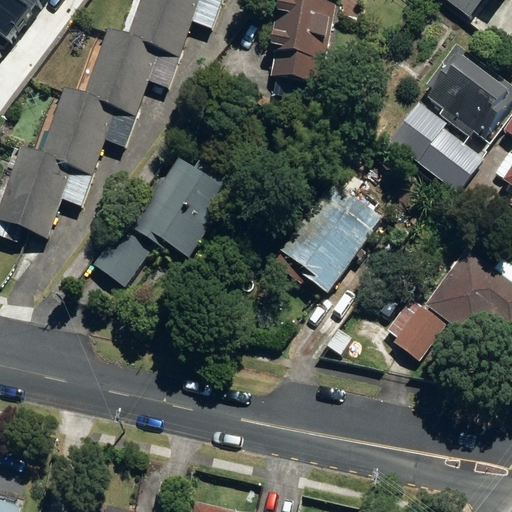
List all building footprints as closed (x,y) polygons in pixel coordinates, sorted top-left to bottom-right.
[(18,0),(45,17),(56,0),(18,0)] [(182,64),(204,0),(149,0),(132,46),(182,64)] [(272,99),(310,106),(313,89),(320,91),(337,0),(278,0),(268,56),(275,58),(270,80),(276,81),(272,99)] [(462,0),(492,22),(506,3),(502,0),(462,0)] [(22,10),(0,41),(0,56),(24,73),(53,32),(22,10)] [(139,124),(163,57),(112,40),(88,106),(139,124)] [(447,118),(442,124),(473,146),(477,140),(487,148),(511,115),(511,92),(461,54),(431,94),(439,100),(433,108),(447,118)] [(95,182),(119,117),(69,100),(45,163),(95,182)] [(395,151),(462,201),(487,167),(466,151),(468,148),(422,114),(395,151)] [(0,229),(50,247),(75,176),(26,157),(0,227),(0,229)] [(171,255),(192,269),(234,204),(232,203),(238,193),(204,171),(197,182),(182,173),(138,241),(167,261),(171,255)] [(307,281),(304,286),(330,305),(376,244),(374,242),(385,228),(339,194),(328,208),(327,207),(284,264),(307,281)] [(101,277),(127,295),(154,257),(128,239),(101,277)] [(429,315),(480,352),(498,327),(511,338),(511,272),(506,268),(498,280),(470,260),(429,315)] [(370,324),(379,311),(366,302),(357,314),(370,324)] [(396,351),(422,369),(449,333),(413,306),(389,338),(399,346),(396,351)]
